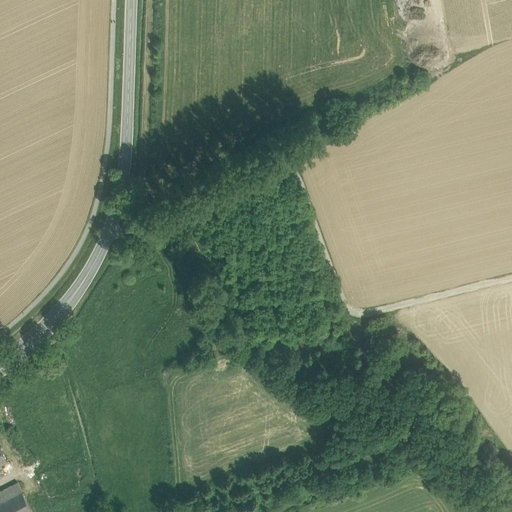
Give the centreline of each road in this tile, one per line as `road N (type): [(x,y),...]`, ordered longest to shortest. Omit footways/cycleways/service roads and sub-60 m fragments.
road 1 (track): [(112,217),(174,217),(281,166),(302,181),(346,297),(358,309),(380,311),(511,277)]
road 2 (secondary): [(131,0),(124,168),(103,247),(65,306),(0,364)]
